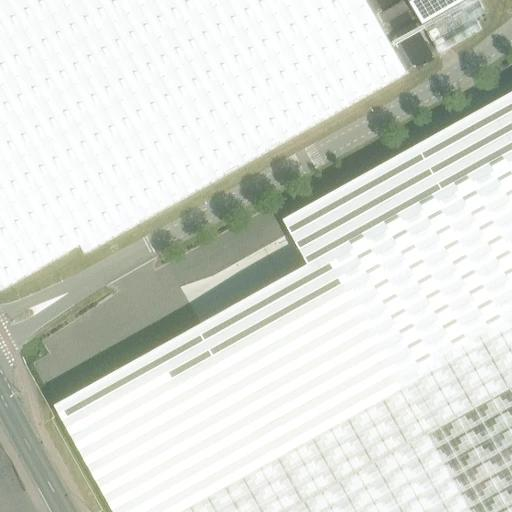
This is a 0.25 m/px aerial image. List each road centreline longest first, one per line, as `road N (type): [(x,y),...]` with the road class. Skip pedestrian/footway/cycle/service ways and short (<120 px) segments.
road 1 (unclassified): [(65,298),(511,28)]
road 2 (tertiary): [(64,511),(0,396)]
